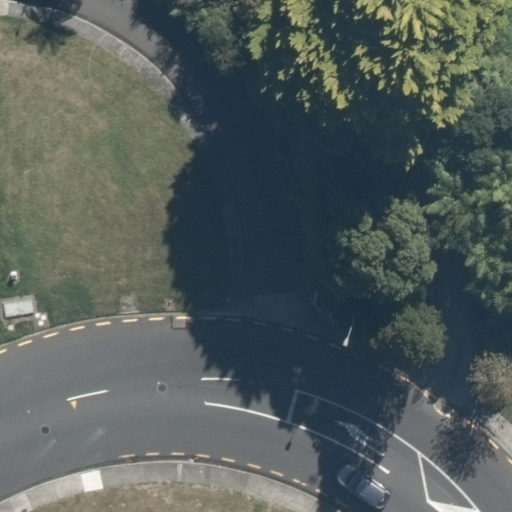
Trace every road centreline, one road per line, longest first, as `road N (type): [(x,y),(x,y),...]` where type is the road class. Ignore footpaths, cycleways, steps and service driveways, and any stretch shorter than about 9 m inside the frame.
road 1 (residential): [(241,411),(244,253),(254,191),(242,123),(199,59),(94,0)]
road 2 (tertiary): [(0,449),(108,415),(241,411)]
road 3 (tertiary): [(241,411),(327,419),(390,458),(442,511)]
